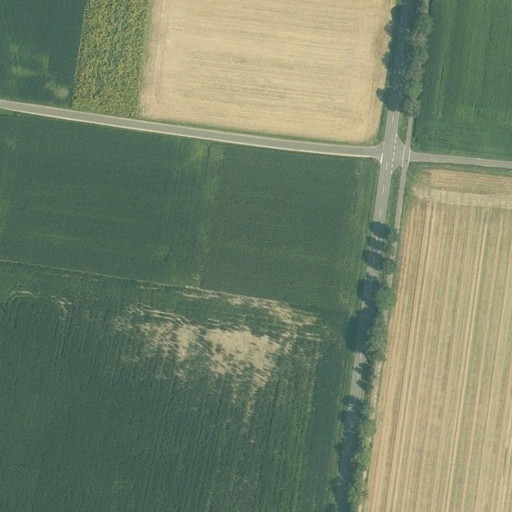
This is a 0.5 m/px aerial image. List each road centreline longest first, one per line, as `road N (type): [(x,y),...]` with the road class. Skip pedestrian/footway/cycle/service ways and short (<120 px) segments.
road 1 (unclassified): [(385,156),(0,104)]
road 2 (tertiary): [(385,156),(339,511)]
road 3 (tertiary): [(407,0),(385,156)]
road 4 (unclassified): [(385,156),(511,166)]
